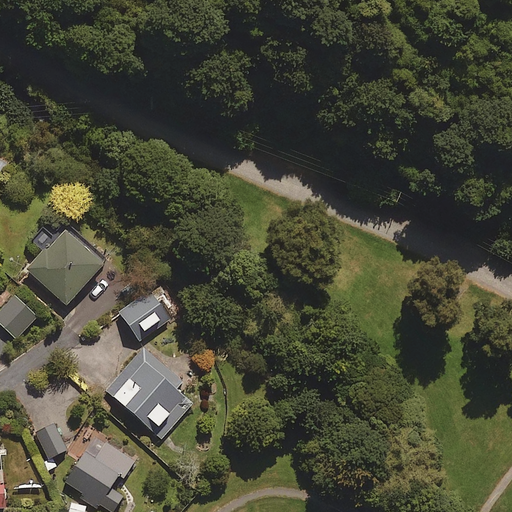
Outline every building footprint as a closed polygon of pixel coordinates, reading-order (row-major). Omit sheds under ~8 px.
[(107,257),(68,222),(27,267),(66,303),(107,257)] [(170,316),(151,288),(119,309),(138,338),(170,316)] [(40,318),(15,294),(0,309),(0,322),(19,341),(40,318)] [(187,387),(144,347),(104,389),(159,440),(192,404),(181,394),(187,387)] [(52,423),(37,432),(49,456),(65,448),(52,423)] [(65,479),(81,491),(79,495),(97,508),(100,504),(110,511),(123,495),(114,489),(135,460),(98,433),(65,479)] [(68,499),(65,511),(84,511),(87,503),(68,499)]
